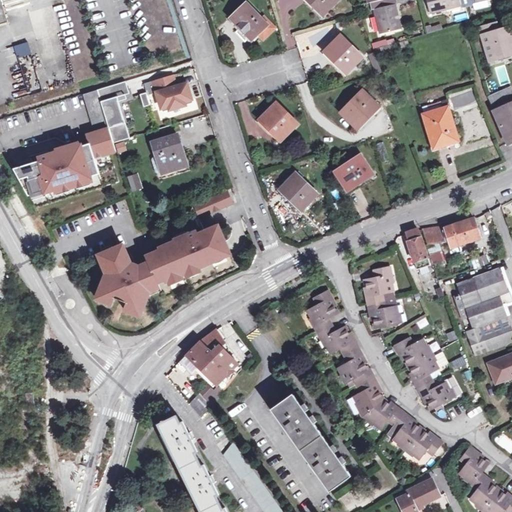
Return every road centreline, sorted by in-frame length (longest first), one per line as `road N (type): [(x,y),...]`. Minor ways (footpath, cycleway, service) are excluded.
road 1 (residential): [(329,249),(388,383),(418,413),(448,433),(474,437),(511,468)]
road 2 (tertiary): [(128,382),(61,322),(0,216)]
road 3 (residential): [(214,86),(281,272)]
road 4 (tertiary): [(511,176),(329,249)]
road 5 (tertiary): [(281,272),(189,328),(128,382)]
road 6 (tertiary): [(128,382),(88,511)]
